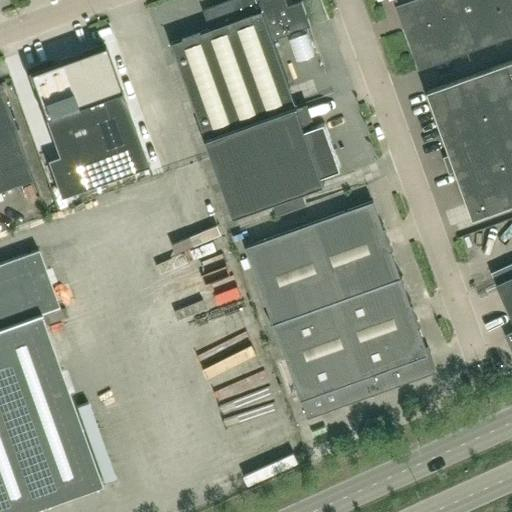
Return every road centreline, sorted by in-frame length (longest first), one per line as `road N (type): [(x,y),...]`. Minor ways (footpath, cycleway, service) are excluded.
road 1 (unclassified): [(464,364),(336,0)]
road 2 (primary): [(511,420),(305,511)]
